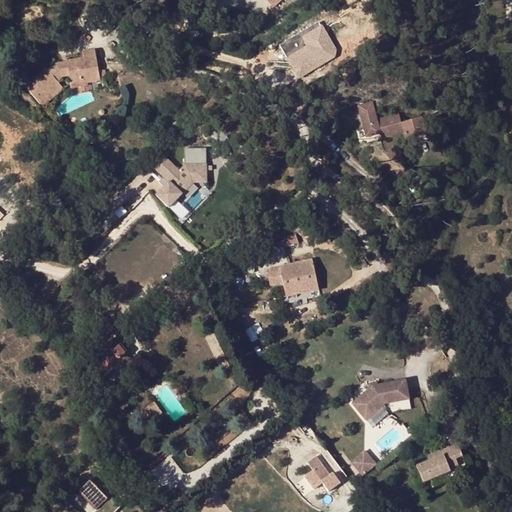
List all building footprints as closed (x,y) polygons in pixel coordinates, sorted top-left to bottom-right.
[(151,38),(143,28),(131,37),(139,47),(151,38)] [(334,57),(336,50),(322,28),(303,39),(308,47),(287,60),(296,75),(300,72),(302,76),(334,57)] [(25,85),(38,102),(46,96),(51,93),(60,86),(57,81),(62,77),(68,76),(70,85),(87,82),(87,80),(99,78),(95,52),(82,54),(83,60),(84,62),(67,65),(67,63),(55,65),(48,70),(46,69),(25,85)] [(51,93),(53,96),(63,90),(60,86),(51,93)] [(448,92),(439,92),(439,103),(447,103),(448,92)] [(46,96),(38,102),(41,106),(49,100),(46,96)] [(383,139),(405,133),(402,123),(399,114),(378,120),(372,102),(358,107),(367,139),(382,134),(383,139)] [(422,117),(402,123),(407,140),(427,134),(422,117)] [(157,197),(170,208),(181,195),(178,192),(190,179),(206,178),(206,166),(186,166),(180,173),(169,163),(159,173),(170,183),(157,197)] [(181,195),(192,184),(207,183),(206,178),(190,179),(178,192),(181,195)] [(304,230),(294,232),(297,244),(307,242),(304,230)] [(283,235),(283,237),(286,247),(297,244),(294,232),(283,235)] [(286,247),(283,237),(272,240),(275,250),(286,247)] [(295,287),(316,283),(311,260),(267,270),(270,286),(281,283),(285,297),(296,295),(295,287)] [(317,290),(316,283),(295,287),(296,295),(317,290)] [(100,309),(90,316),(99,327),(94,331),(102,341),(115,330),(100,309)] [(107,348),(89,363),(111,366),(113,367),(118,373),(131,362),(124,353),(126,352),(120,345),(118,346),(112,339),(104,345),(107,348)] [(111,366),(89,363),(100,378),(113,367),(111,366)] [(374,388),(355,404),(366,418),(383,404),(408,399),(405,384),(374,388)] [(218,441),(231,432),(221,418),(208,427),(218,441)] [(416,467),(423,484),(451,473),(450,470),(459,467),(456,461),(463,458),(458,445),(428,457),(430,462),(416,467)] [(367,449),(354,460),(364,474),(378,463),(367,449)] [(329,476),(315,459),(309,464),(330,490),(339,483),(332,474),(329,476)] [(94,511),(112,511),(119,505),(93,479),(91,482),(90,481),(78,492),(96,510),(94,511)]
